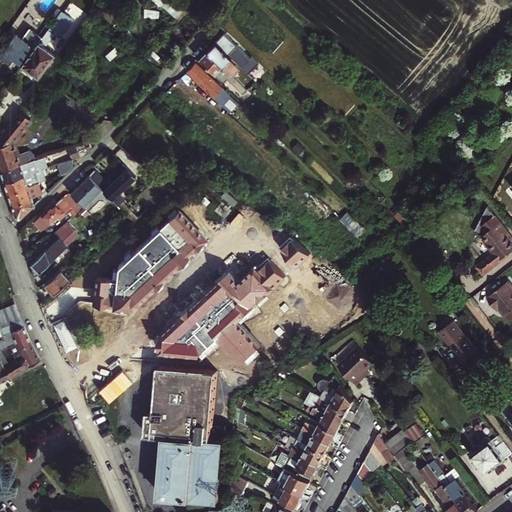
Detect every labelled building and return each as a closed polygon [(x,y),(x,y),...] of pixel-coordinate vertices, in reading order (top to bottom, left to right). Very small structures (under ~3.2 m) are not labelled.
[(34,47),(21,64),(38,76),(54,54),(44,46),(54,34),(59,37),(71,21),(59,12),(52,22),(34,47)] [(34,47),(52,22),(48,19),(30,44),(34,47)] [(215,42),(232,58),(241,67),(251,57),(225,32),(215,42)] [(34,47),(30,44),(15,33),(0,54),(0,55),(5,59),(7,57),(9,59),(11,57),(21,64),(34,47)] [(207,51),(223,67),(232,58),(215,42),(207,51)] [(247,90),(223,67),(207,51),(199,58),(221,79),(224,75),(243,94),(247,90)] [(196,61),(187,70),(229,112),(238,103),(196,61)] [(0,158),(16,153),(12,142),(23,127),(21,122),(23,120),(15,115),(0,135),(0,158)] [(25,151),(17,154),(20,163),(28,161),(25,151)] [(0,158),(0,170),(20,163),(17,154),(16,153),(0,158)] [(55,163),(59,174),(65,172),(71,166),(68,158),(55,163)] [(0,170),(0,171),(4,182),(36,170),(32,159),(28,161),(20,163),(0,170)] [(93,170),(89,175),(117,205),(119,207),(122,205),(120,203),(124,200),(117,194),(135,177),(122,164),(104,181),(93,170)] [(4,182),(8,193),(39,182),(44,180),(40,169),(36,170),(4,182)] [(71,192),(84,205),(97,192),(114,209),(117,205),(89,175),(71,192)] [(136,197),(147,209),(163,195),(168,190),(157,178),(136,197)] [(32,196),(31,196),(37,191),(42,189),(39,182),(8,193),(9,197),(11,204),(32,196)] [(235,196),(223,185),(219,190),(231,200),(235,196)] [(63,197),(73,208),(78,204),(68,193),(63,197)] [(11,204),(16,218),(20,219),(35,204),(33,202),(32,196),(11,204)] [(46,207),(48,210),(39,218),(36,221),(43,229),(64,211),(67,214),(70,211),(74,215),(77,212),(73,208),(63,197),(62,197),(57,202),(54,199),(46,207)] [(136,219),(122,205),(119,207),(124,211),(133,221),(136,219)] [(511,251),(511,237),(488,206),(474,232),(483,238),(487,243),(484,245),(491,254),(474,267),(482,276),(508,256),(508,254),(511,251)] [(206,239),(179,210),(118,266),(117,278),(96,276),(93,302),(133,306),(206,239)] [(35,276),(67,244),(64,241),(70,235),(76,230),(68,221),(56,232),(60,237),(47,250),(46,248),(31,264),(35,276)] [(67,244),(73,238),(70,235),(64,241),(67,244)] [(293,236),(281,248),(297,265),(310,253),(293,236)] [(162,353),(203,356),(220,340),(243,363),(263,344),(241,320),(287,278),(269,258),(260,266),(258,264),(241,280),(232,270),(163,334),(162,353)] [(71,278),(77,272),(69,263),(63,269),(71,278)] [(46,283),(55,292),(71,278),(63,269),(62,268),(46,283)] [(488,297),(498,310),(499,309),(510,324),(511,322),(511,286),(508,281),(488,297)] [(357,285),(343,284),(342,298),(357,299),(357,285)] [(24,325),(15,305),(0,310),(0,322),(1,323),(11,345),(16,342),(11,331),(24,325)] [(455,320),(441,331),(464,362),(478,351),(455,320)] [(31,341),(24,325),(11,331),(16,342),(19,348),(31,341)] [(19,348),(23,356),(28,366),(40,359),(31,341),(19,348)] [(0,350),(0,357),(12,352),(19,358),(23,356),(19,348),(16,342),(11,345),(0,350)] [(374,361),(360,348),(352,357),(365,376),(367,374),(364,371),(368,367),(374,361)] [(4,366),(10,376),(28,366),(23,356),(19,358),(4,366)] [(352,357),(340,369),(356,385),(365,376),(352,357)] [(0,381),(10,376),(4,366),(0,359),(0,381)] [(218,372),(216,372),(208,371),(160,367),(156,413),(150,413),(148,434),(148,436),(167,438),(162,496),(220,501),(225,443),(212,442),(215,408),(218,372)] [(291,373),(289,369),(280,374),(285,377),(291,373)] [(355,400),(336,373),(332,382),(329,390),(328,393),(325,398),(332,401),(349,410),(355,400)] [(329,390),(332,382),(327,379),(325,378),(323,379),(321,380),(320,381),(319,383),(319,386),(320,388),(321,389),(328,393),(329,390)] [(322,396),(316,407),(343,422),(349,410),(332,401),(325,398),(322,396)] [(343,422),(316,407),(310,404),(307,409),(324,418),(321,423),(338,432),(343,422)] [(308,422),(304,428),(332,443),(338,432),(321,423),(318,428),(308,422)] [(417,424),(407,432),(414,442),(416,444),(426,436),(417,424)] [(332,443),(304,428),(301,433),(312,439),(309,444),(326,453),(332,443)] [(405,429),(386,443),(395,455),(414,442),(407,432),(405,429)] [(299,439),(309,444),(312,439),(301,433),(299,439)] [(379,434),(376,441),(392,463),(398,458),(395,455),(386,443),(379,434)] [(511,453),(511,451),(500,435),(473,455),(485,472),(495,464),(496,465),(511,453)] [(299,439),(296,444),(306,450),(309,444),(299,439)] [(376,441),(372,449),(383,463),(386,467),(392,463),(376,441)] [(296,444),(292,450),(320,464),(326,453),(309,444),(306,450),(296,444)] [(383,463),(372,449),(365,461),(373,471),(383,463)] [(320,464),(292,450),(290,455),(292,456),(286,467),(288,468),(291,470),(312,480),(320,464)] [(435,459),(430,463),(466,511),(474,511),(480,508),(457,478),(451,482),(447,476),(435,459)] [(377,475),(373,471),(365,461),(359,472),(367,482),(377,475)] [(446,509),(447,511),(466,511),(430,463),(421,469),(437,490),(437,489),(450,506),(446,509)] [(288,468),(282,478),(286,480),(291,470),(288,468)] [(312,480),(291,470),(286,480),(282,478),(281,481),(305,493),(312,480)] [(359,472),(353,484),(360,494),(370,486),(367,482),(359,472)] [(242,495),(245,489),(248,483),(235,476),(229,488),(242,495)] [(305,493),(281,481),(273,495),(297,507),(305,493)] [(360,494),(353,484),(347,495),(353,504),(362,497),(360,494)] [(353,504),(347,495),(341,507),(344,511),(352,511),(357,509),(353,504)] [(264,511),(263,511),(273,511),(276,507),(268,503),(264,511)]
